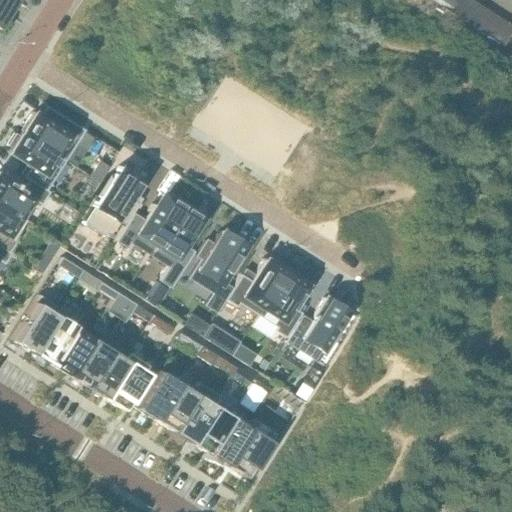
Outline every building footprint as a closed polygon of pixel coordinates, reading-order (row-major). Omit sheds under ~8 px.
[(0,0),(0,12),(8,0),(0,0)] [(453,0),(438,0),(436,4),(442,8),(447,11),(453,0)] [(468,0),(453,0),(447,11),(457,18),(468,0)] [(468,24),(480,6),(469,0),(468,0),(457,18),(468,24)] [(435,4),(430,12),(437,16),(442,8),(436,4),(435,4)] [(490,13),(480,6),(468,24),(479,31),(490,13)] [(489,38),(501,20),(490,13),(479,31),(489,38)] [(511,27),(511,26),(501,20),(489,38),(501,45),(511,27)] [(18,132),(62,160),(81,130),(42,105),(36,115),(31,112),(18,132)] [(43,190),(62,160),(18,132),(16,135),(12,133),(4,147),(7,149),(5,152),(27,166),(21,176),(25,179),(43,190)] [(106,167),(98,161),(88,177),(96,182),(106,167)] [(122,225),(127,216),(139,198),(129,192),(137,179),(116,166),(110,176),(106,174),(93,194),(97,196),(80,223),(100,236),(111,219),(122,225)] [(0,205),(21,219),(33,201),(38,204),(46,192),(43,190),(25,179),(18,189),(0,177),(0,205)] [(146,253),(180,201),(166,192),(164,196),(162,195),(154,206),(150,204),(138,223),(127,216),(122,225),(112,240),(124,248),(128,242),(146,253)] [(193,209),(180,201),(146,253),(165,265),(158,275),(170,283),(188,255),(177,248),(190,229),(185,226),(193,214),(190,213),(193,209)] [(21,219),(0,205),(0,248),(6,252),(13,240),(10,238),(21,219)] [(241,245),(218,230),(209,244),(204,240),(194,256),(199,259),(188,278),(211,293),(203,305),(213,312),(221,299),(228,288),(218,282),(241,245)] [(39,273),(45,264),(36,258),(34,257),(29,266),(39,273)] [(58,257),(54,264),(74,277),(79,270),(58,257)] [(236,303),(254,315),(284,268),(272,260),(270,264),(262,258),(248,280),(237,274),(228,288),(221,299),(234,307),(236,303)] [(296,275),(284,268),(254,315),(272,326),(270,330),(282,338),(294,319),(298,312),(288,306),(302,284),(294,279),(296,275)] [(74,277),(74,278),(92,289),(93,288),(97,281),(79,270),(74,277)] [(97,281),(93,288),(110,299),(114,292),(97,281)] [(114,292),(110,299),(128,311),(132,304),(114,292)] [(55,307),(35,294),(7,338),(27,351),(51,314),(55,307)] [(294,319),(282,338),(281,339),(313,360),(333,328),(337,330),(346,316),(342,314),(344,311),(322,297),(304,325),(294,319)] [(60,300),(54,311),(72,320),(78,309),(60,300)] [(132,304),(128,311),(145,322),(150,315),(132,304)] [(69,326),(51,314),(27,351),(45,363),(69,326)] [(150,315),(145,322),(166,334),(170,328),(150,315)] [(218,331),(206,324),(205,326),(198,336),(210,344),(218,331)] [(63,374),(86,337),(69,326),(45,363),(63,374)] [(63,374),(81,385),(109,341),(91,330),(86,337),(63,374)] [(177,332),(172,340),(192,353),(197,345),(177,332)] [(126,352),(109,341),(81,385),(98,396),(126,352)] [(192,353),(191,354),(207,364),(208,363),(213,355),(197,345),(192,353)] [(146,365),(126,352),(98,396),(118,409),(146,365)] [(213,355),(208,363),(227,375),(233,367),(213,355)] [(264,365),(259,362),(255,369),(260,372),(264,365)] [(233,367),(227,375),(232,378),(232,379),(238,383),(239,382),(244,385),(249,377),(233,367)] [(130,406),(150,419),(173,382),(153,369),(130,406)] [(150,419),(166,429),(193,387),(177,377),(173,382),(150,419)] [(300,377),(289,394),(302,401),(313,384),(300,377)] [(185,442),(209,405),(215,394),(196,382),(193,387),(166,429),(185,442)] [(249,382),(238,402),(254,410),(264,389),(249,382)] [(225,415),(209,405),(185,442),(202,452),(225,415)] [(244,427),(225,415),(202,452),(221,464),(244,427)] [(244,427),(221,464),(241,477),(260,447),(268,453),(276,440),(268,435),(265,440),(244,427)]
